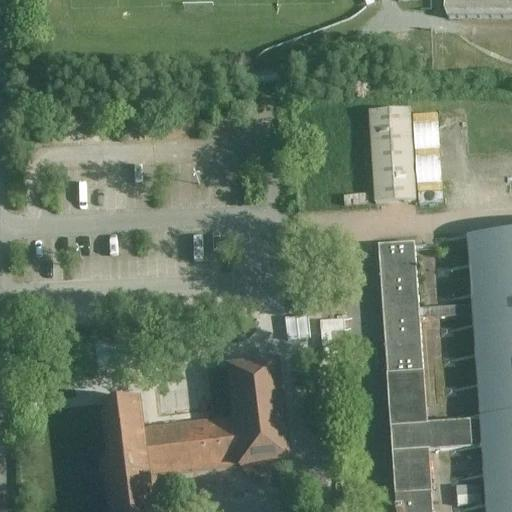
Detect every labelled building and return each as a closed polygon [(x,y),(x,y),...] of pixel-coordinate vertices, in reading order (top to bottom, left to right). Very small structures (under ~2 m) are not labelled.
[(447,20),(511,20),(511,0),(442,0),(442,9),(447,20)] [(413,114),(413,107),(372,109),(376,193),(377,206),(418,204),(413,114)] [(483,444),(487,511),(511,511),(511,228),(469,231),(474,305),(474,317),(481,422),(483,444)] [(430,424),(422,320),(474,317),(474,305),(420,308),(416,243),(382,244),(399,511),(434,511),(431,449),(483,444),(481,422),(430,424)] [(230,361),(237,419),(242,458),(243,469),(263,466),(292,462),(280,363),(279,355),(230,361)] [(242,458),(237,419),(146,429),(142,398),(103,403),(113,511),(158,511),(154,471),(242,458)]
